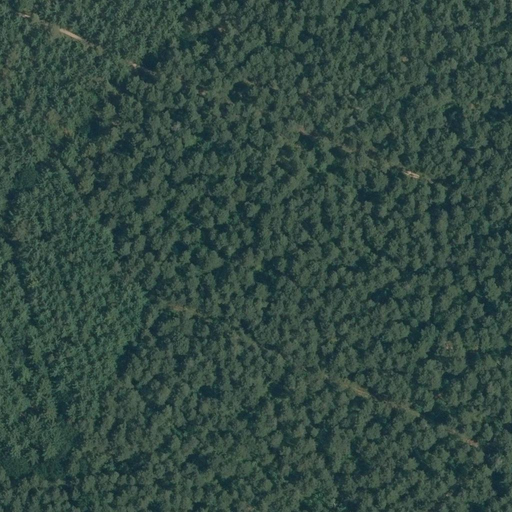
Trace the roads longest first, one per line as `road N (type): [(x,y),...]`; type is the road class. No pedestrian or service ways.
road 1 (track): [(149,56),(44,166),(15,179),(3,197),(48,382),(50,446),(0,452)]
road 2 (track): [(149,56),(327,143),(511,211)]
